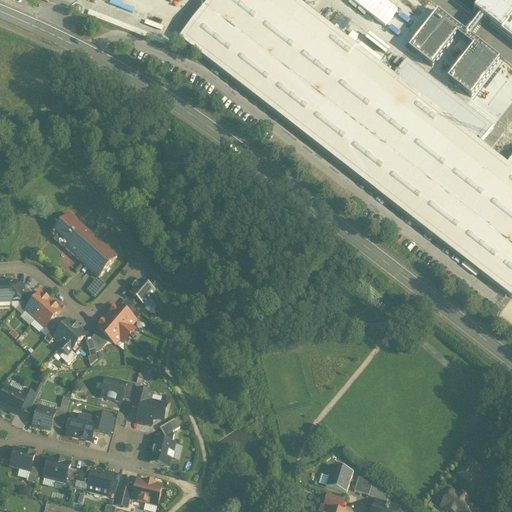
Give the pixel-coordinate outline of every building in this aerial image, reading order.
[(294,0),(209,0),(179,39),(212,65),(506,294),(511,298),(511,297),(511,169),(507,165),(480,144),(393,77),(294,0)] [(511,40),(511,0),(483,0),(475,12),(511,40)] [(447,81),(471,99),(501,60),(438,12),(409,50),(431,68),(456,35),(473,48),(447,81)] [(492,128),(406,60),(393,77),(480,144),(492,128)] [(117,258),(70,216),(50,236),(98,279),(117,258)] [(11,284),(8,281),(5,284),(0,283),(0,301),(18,301),(17,286),(17,283),(11,284)] [(141,281),(137,285),(136,284),(132,289),(133,290),(129,295),(143,307),(155,294),(156,293),(148,287),(141,281)] [(166,293),(153,281),(148,287),(156,293),(155,294),(161,299),(166,293)] [(25,288),(25,286),(17,286),(18,301),(26,301),(27,300),(32,294),(25,288)] [(171,289),(167,293),(176,303),(180,299),(171,289)] [(44,298),(41,295),(32,304),(26,312),(35,320),(51,303),(45,297),(44,298)] [(26,301),(16,312),(22,317),(26,312),(32,304),(27,300),(26,301)] [(51,303),(35,320),(44,329),(45,329),(52,322),(60,312),(57,309),(51,303)] [(127,315),(117,306),(107,318),(129,337),(134,331),(131,328),(135,322),(130,317),(127,315)] [(133,307),(127,315),(130,317),(137,310),(133,307)] [(129,337),(107,318),(97,330),(98,331),(110,341),(115,346),(120,340),(124,344),(129,337)] [(59,332),(54,339),(63,346),(77,330),(78,330),(79,329),(70,321),(59,332)] [(52,322),(45,329),(44,329),(40,333),(46,338),(55,328),(57,326),(52,322)] [(46,338),(44,341),(49,345),(54,339),(59,332),(55,328),(46,338)] [(78,330),(77,330),(63,346),(60,349),(64,354),(67,356),(71,352),(85,337),(78,330)] [(110,341),(98,331),(92,339),(93,342),(95,351),(95,354),(100,352),(110,341)] [(76,357),(71,352),(67,356),(64,354),(60,359),(68,366),(76,357)] [(96,357),(90,358),(88,359),(90,368),(97,361),(96,357)] [(119,383),(113,382),(106,381),(102,398),(108,400),(108,401),(115,402),(121,403),(122,401),(126,386),(125,386),(119,384),(119,383)] [(9,390),(24,397),(26,392),(37,398),(43,387),(38,384),(34,393),(12,383),(9,390)] [(136,386),(126,383),(125,386),(126,386),(122,401),(132,403),(135,390),(136,386)] [(9,390),(7,389),(0,402),(0,407),(18,416),(21,410),(26,398),(24,397),(9,390)] [(150,394),(135,390),(132,403),(131,407),(140,410),(143,400),(148,402),(150,394)] [(37,398),(26,392),(24,397),(26,398),(21,410),(29,414),(37,398)] [(64,399),(61,410),(67,412),(70,400),(64,399)] [(148,402),(143,400),(140,410),(137,424),(151,427),(153,419),(163,422),(167,407),(148,402)] [(55,413),(39,408),(33,427),(50,432),(51,426),(55,413)] [(61,410),(56,409),(55,413),(51,426),(62,430),(67,412),(61,410)] [(95,422),(72,416),(67,436),(91,443),(93,433),(96,422),(95,422)] [(114,421),(97,416),(95,422),(96,422),(93,433),(110,437),(114,421)] [(175,421),(160,429),(164,438),(163,438),(162,442),(172,445),(174,436),(173,434),(180,430),(175,421)] [(162,442),(156,441),(150,463),(168,468),(170,460),(173,460),(174,454),(172,454),(174,445),(172,445),(162,442)] [(35,455),(15,450),(11,468),(29,472),(30,473),(31,468),(35,455)] [(56,461),(49,459),(44,479),(65,484),(69,470),(70,465),(63,463),(64,462),(56,460),(56,461)] [(470,460),(459,475),(469,483),(481,468),(470,460)] [(353,474),(329,466),(329,467),(330,467),(326,477),(329,478),(326,488),(326,489),(346,495),(347,495),(346,495),(353,475),(353,474)] [(39,470),(31,468),(30,473),(29,472),(26,483),(35,485),(39,470)] [(79,473),(69,470),(65,484),(64,488),(75,491),(76,488),(79,473)] [(92,474),(80,471),(79,473),(76,488),(87,491),(92,474)] [(114,476),(92,471),(92,474),(87,491),(87,492),(108,497),(114,476)] [(371,487),(359,477),(354,493),(368,497),(371,487)] [(155,485),(145,482),(144,483),(138,482),(134,494),(133,500),(157,507),(162,488),(155,486),(155,485)] [(383,490),(373,482),(371,487),(368,497),(368,498),(377,501),(376,503),(383,505),(385,499),(381,496),(383,490)] [(132,492),(120,489),(116,506),(128,509),(129,504),(132,505),(133,500),(134,494),(132,493),(132,492)] [(476,511),(477,511),(465,503),(467,500),(460,495),(459,498),(452,492),(442,505),(450,511),(451,511),(476,511)] [(344,501),(328,496),(325,505),(341,510),(344,501)] [(383,505),(376,503),(373,511),(375,511),(374,511),(398,511),(399,510),(383,505)]
